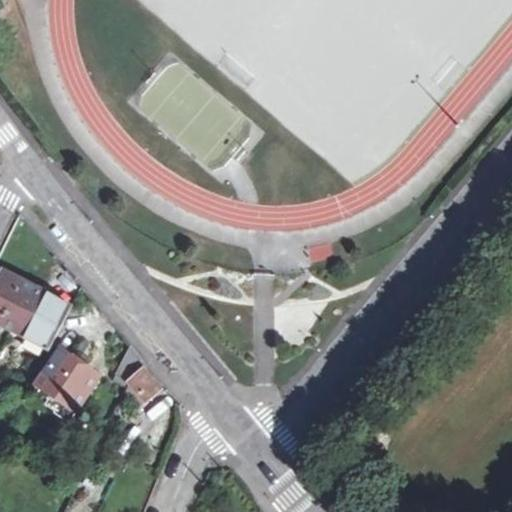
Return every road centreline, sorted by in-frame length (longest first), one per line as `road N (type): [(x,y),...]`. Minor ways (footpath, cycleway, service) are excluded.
road 1 (residential): [(252,451),(279,429),(511,148)]
road 2 (residential): [(217,410),(13,160)]
